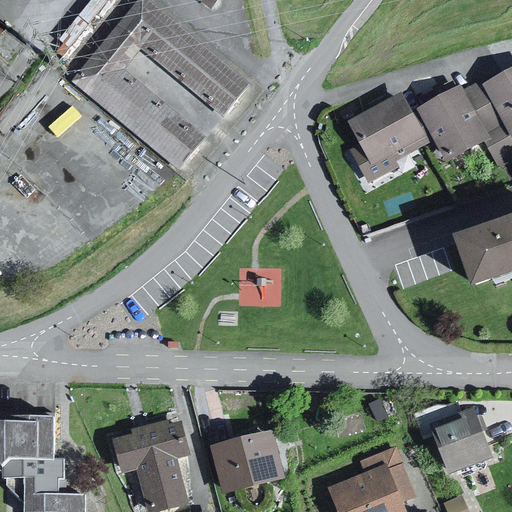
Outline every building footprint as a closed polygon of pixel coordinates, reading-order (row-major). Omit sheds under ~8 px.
[(184,170),(227,117),(252,87),(145,0),(141,0),(75,81),(184,170)] [(203,0),(216,10),(224,0),(203,0)] [(511,76),(496,85),(511,113),(511,76)] [(465,96),(486,133),(511,118),(511,113),(496,85),(493,80),(465,96)] [(457,159),(490,141),(486,133),(465,96),(463,92),(430,110),(445,138),(457,159)] [(348,115),(326,123),(370,183),(398,171),(394,161),(445,138),(430,110),(421,111),(408,97),(354,124),(348,115)] [(511,227),(466,244),(481,286),(511,274),(511,227)] [(440,431),(456,470),(494,454),(478,415),(440,431)] [(17,429),(0,428),(0,466),(2,466),(46,468),(45,422),(19,423),(17,429)] [(129,470),(144,466),(156,511),(159,511),(190,504),(178,458),(191,455),(184,428),(122,444),(129,470)] [(220,451),(231,491),(288,476),(278,436),(220,451)] [(59,470),(46,468),(2,466),(0,466),(0,492),(17,508),(16,511),(37,511),(37,502),(51,503),(53,485),(59,485),(59,470)] [(407,511),(391,472),(338,494),(345,511),(407,511)] [(470,511),(465,500),(453,505),(456,511),(470,511)] [(78,511),(79,502),(56,503),(51,503),(37,502),(37,511),(78,511)]
